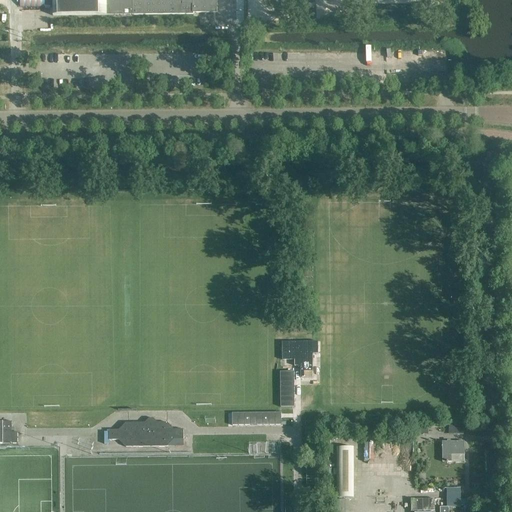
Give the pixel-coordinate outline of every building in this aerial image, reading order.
[(53,0),(53,16),(194,14),(194,13),(217,13),(217,0),(53,0)] [(315,342),(282,342),(282,360),(295,360),(295,366),(301,366),(301,378),(313,378),(313,354),(318,354),(318,342),(315,342)] [(282,371),(280,371),(281,407),(292,407),(295,407),(294,371),(282,371)] [(281,414),(232,413),(232,425),(281,425),(281,422),(281,418),(281,414)] [(184,439),(184,430),(174,430),(167,423),(158,423),(153,419),(149,419),(145,423),(126,423),(119,430),(110,430),(110,440),(119,440),(126,447),(167,447),(174,440),(184,439)] [(0,443),(18,444),(18,432),(12,432),(12,422),(0,421),(0,443)] [(457,433),(457,425),(445,425),(445,431),(449,430),(449,433),(457,433)] [(465,455),(465,442),(442,442),(443,462),(452,462),(452,455),(465,455)] [(354,498),(354,447),(338,448),(338,498),(354,498)] [(487,497),(487,486),(463,486),(463,497),(487,497)]
